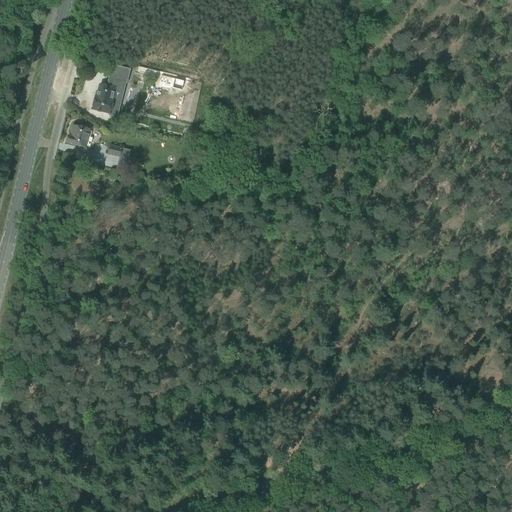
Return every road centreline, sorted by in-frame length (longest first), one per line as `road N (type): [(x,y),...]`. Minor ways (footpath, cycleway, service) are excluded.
road 1 (track): [(350,368),(364,307),(466,158),(506,34),(507,0)]
road 2 (secondary): [(0,274),(65,0)]
